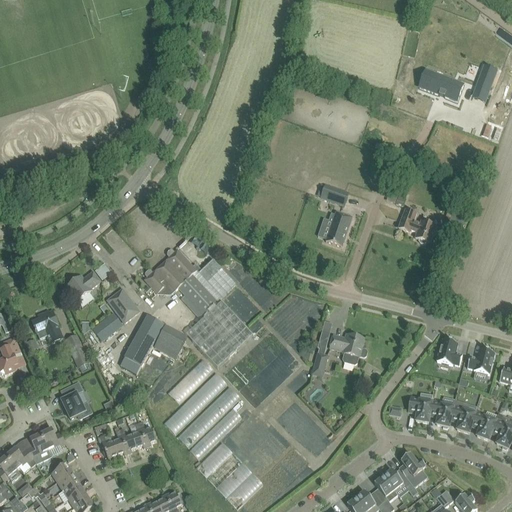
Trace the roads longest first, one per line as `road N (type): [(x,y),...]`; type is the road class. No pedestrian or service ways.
road 1 (unclassified): [(345,295),(279,274),(133,184)]
road 2 (residential): [(345,295),(376,203),(437,111)]
road 3 (tertiary): [(133,184),(187,93),(214,0)]
road 4 (tertiary): [(0,271),(81,239),(133,184)]
road 5 (residential): [(437,318),(376,409),(374,421),(387,439)]
road 6 (residential): [(387,439),(511,474)]
